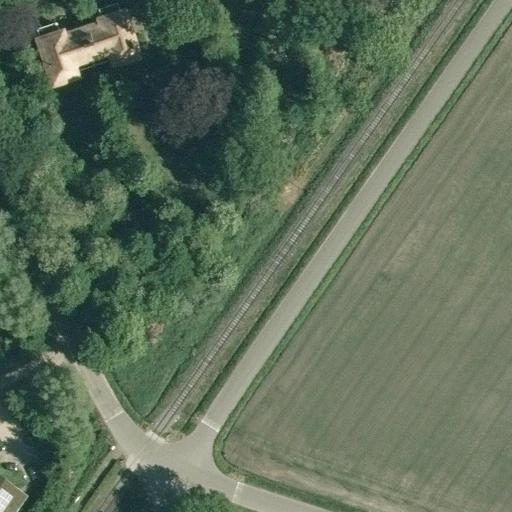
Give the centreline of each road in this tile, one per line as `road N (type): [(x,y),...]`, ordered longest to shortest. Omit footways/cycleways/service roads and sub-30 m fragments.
road 1 (tertiary): [(175,471),(506,0)]
road 2 (tertiary): [(175,471),(152,464),(127,436),(0,202)]
road 3 (tertiary): [(294,511),(175,471)]
